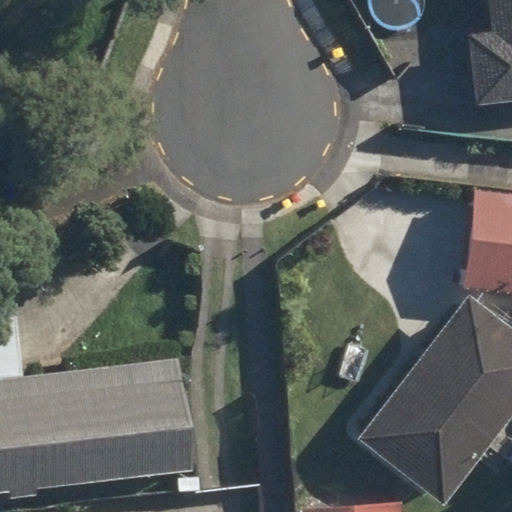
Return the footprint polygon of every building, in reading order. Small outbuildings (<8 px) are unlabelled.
[(469,38),(477,108),(511,103),(511,0),(489,0),(494,36),(469,38)] [(468,290),(511,294),(511,197),(478,194),(468,290)] [(0,492),(194,472),(182,363),(23,380),(14,298),(0,299),(0,492)] [(359,440),(444,507),(511,420),(511,331),(469,299),(359,440)] [(117,507),(117,511),(171,511),(170,502),(117,507)]
